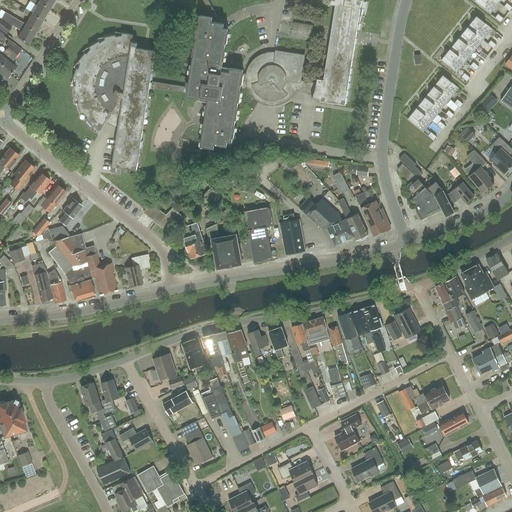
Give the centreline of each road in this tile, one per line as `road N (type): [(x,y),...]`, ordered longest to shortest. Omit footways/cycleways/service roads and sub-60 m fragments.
road 1 (residential): [(418,287),(207,329),(124,360)]
road 2 (residential): [(173,288),(157,245),(0,117)]
road 3 (residential): [(406,242),(382,149),(406,0)]
road 4 (residential): [(173,288),(406,242)]
road 5 (residential): [(0,320),(173,288)]
road 6 (residential): [(310,426),(449,354)]
road 7 (residential): [(197,487),(124,360)]
road 8 (residential): [(106,511),(43,382)]
road 9 (residential): [(0,115),(76,0)]
road 10 (residential): [(197,487),(310,426)]
